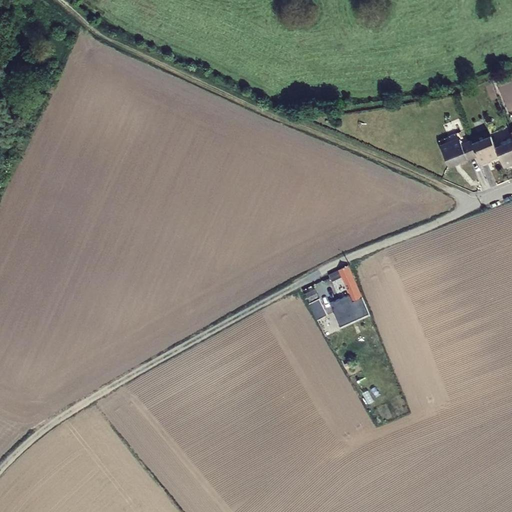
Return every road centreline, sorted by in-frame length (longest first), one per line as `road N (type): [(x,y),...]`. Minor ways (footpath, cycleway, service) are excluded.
road 1 (track): [(474,205),(89,30),(49,0)]
road 2 (track): [(328,266),(70,416),(0,476)]
road 3 (residential): [(511,189),(328,266)]
